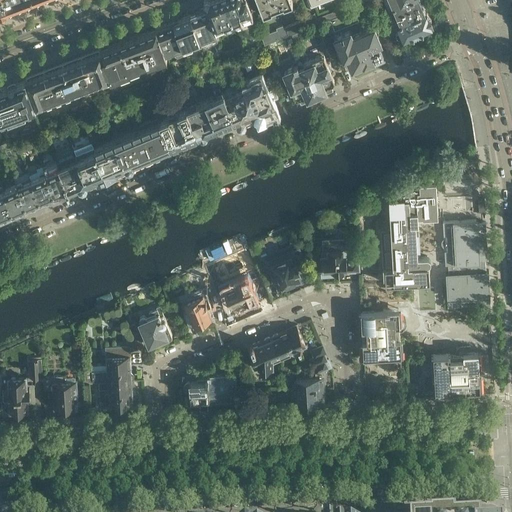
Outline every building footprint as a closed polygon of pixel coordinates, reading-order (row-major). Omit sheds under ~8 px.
[(15,7),(12,0),(0,0),(0,12),(1,13),(3,14),(5,13),(6,11),(15,7)] [(237,27),(226,0),(204,0),(204,1),(205,4),(207,5),(208,8),(216,29),(232,23),(234,28),(237,27)] [(253,15),(247,0),(226,0),(237,27),(239,26),(237,21),(253,15)] [(278,8),(274,0),(258,0),(263,14),(265,14),(266,17),(272,15),(270,12),(278,8)] [(293,3),(291,0),(274,0),(278,8),(286,5),(288,9),(293,7),(291,3),(293,3)] [(426,10),(421,0),(405,0),(388,7),(392,16),(397,14),(400,21),(426,10)] [(218,35),(216,29),(208,8),(191,15),(201,41),(202,43),(204,45),(210,42),(211,40),(210,38),(218,35)] [(433,26),(431,21),(431,18),(430,16),(429,15),(427,10),(426,10),(400,21),(396,23),(397,26),(395,27),(397,31),(395,34),(397,37),(400,38),(402,37),(403,39),(412,34),(413,36),(415,35),(418,35),(420,34),(422,32),(424,31),(423,30),(433,26)] [(318,23),(315,13),(308,16),(309,19),(312,25),(318,23)] [(201,41),(191,15),(190,15),(182,18),(179,20),(179,19),(174,21),(185,52),(192,49),(194,47),(193,45),(201,41)] [(388,26),(384,17),(380,19),(384,28),(388,26)] [(312,26),(312,25),(309,19),(286,28),(289,36),(292,34),(304,29),(312,26)] [(185,52),(174,21),(169,23),(157,28),(156,28),(148,31),(138,35),(137,35),(109,46),(110,46),(109,46),(109,47),(108,47),(109,47),(108,47),(109,48),(108,48),(106,49),(105,49),(103,50),(102,50),(102,49),(102,50),(102,49),(101,49),(101,50),(101,49),(100,49),(111,78),(130,70),(130,69),(140,65),(140,64),(148,61),(149,63),(167,56),(167,54),(175,51),(176,53),(178,54),(185,52)] [(379,45),(382,44),(378,35),(378,34),(379,31),(377,28),(375,27),(375,26),(374,25),(353,34),(365,63),(374,59),(375,60),(376,60),(378,61),(381,60),(382,57),(383,57),(382,56),(383,55),(379,45)] [(307,36),(304,29),(292,34),(294,40),(295,41),(296,41),(297,42),(307,38),(306,37),(307,36)] [(365,63),(353,34),(350,29),(334,36),(339,47),(337,48),(338,49),(337,50),(338,50),(337,50),(337,53),(338,56),(340,57),(341,57),(341,58),(341,57),(343,62),(345,61),(346,63),(349,61),(352,68),(355,67),(355,69),(356,68),(356,69),(358,69),(361,68),(363,66),(363,65),(363,64),(365,63)] [(294,40),(292,34),(289,36),(284,38),(287,43),(294,40)] [(275,60),(269,44),(261,47),(268,63),(275,60)] [(111,78),(100,49),(93,52),(93,53),(93,54),(93,55),(91,55),(90,55),(89,54),(82,57),(92,84),(102,80),(104,84),(112,81),(111,78)] [(334,80),(324,56),(321,54),(303,62),(317,94),(333,87),(331,83),(333,82),(334,80)] [(92,84),(82,57),(63,64),(75,95),(85,91),(84,87),(92,84)] [(317,94),(303,62),(303,61),(301,59),(298,61),(297,64),(294,65),(294,66),(286,70),(284,72),(295,97),(297,98),(299,97),(301,101),(317,94)] [(75,95),(63,64),(44,71),(55,98),(64,94),(66,98),(75,95)] [(55,98),(44,71),(37,74),(37,75),(37,76),(35,77),(34,77),(34,76),(33,76),(33,75),(25,78),(36,106),(37,109),(48,105),(46,101),(55,98)] [(270,98),(275,96),(275,95),(271,85),(266,87),(261,76),(242,84),(244,88),(244,87),(256,117),(257,117),(260,118),(264,117),(265,113),(275,109),(270,98)] [(36,106),(25,78),(25,79),(25,80),(24,80),(25,80),(24,80),(25,80),(22,81),(21,81),(22,81),(19,82),(18,82),(18,81),(17,81),(16,82),(7,85),(16,110),(17,113),(36,106)] [(0,116),(16,110),(7,85),(5,86),(6,86),(3,87),(0,87),(0,116)] [(244,87),(244,88),(226,95),(225,95),(236,121),(237,121),(238,124),(242,126),(245,124),(246,121),(256,117),(244,87)] [(236,121),(225,95),(226,95),(224,91),(205,99),(218,129),(219,129),(221,130),(222,130),(223,129),(224,129),(225,128),(226,127),(226,126),(227,125),(236,121)] [(218,129),(205,99),(187,107),(199,137),(200,136),(203,138),(207,136),(208,133),(218,129)] [(199,137),(187,107),(178,111),(177,108),(167,112),(168,115),(159,119),(172,148),(173,149),(174,149),(175,149),(176,149),(177,149),(178,148),(179,148),(179,147),(180,146),(180,145),(181,145),(199,137)] [(172,148),(159,119),(93,147),(106,176),(116,172),(126,167),(129,169),(133,168),(134,164),(144,160),(148,161),(151,160),(153,156),(172,148)] [(106,176),(93,147),(92,142),(75,150),(77,154),(89,183),(97,180),(106,176)] [(89,183),(77,154),(57,162),(70,192),(79,188),(83,189),(86,188),(88,184),(89,183)] [(70,192),(57,162),(47,167),(48,169),(44,171),(55,197),(60,195),(61,196),(70,192)] [(55,197),(44,171),(38,173),(40,176),(31,179),(41,203),(55,197)] [(41,203),(31,179),(22,183),(21,180),(16,182),(27,209),(41,203)] [(27,209),(16,182),(11,185),(12,187),(3,191),(13,215),(27,209)] [(418,232),(418,231),(418,230),(419,230),(419,229),(418,225),(418,223),(418,216),(421,216),(423,216),(423,217),(435,216),(435,213),(438,213),(437,203),(437,198),(436,185),(432,185),(432,183),(422,183),(417,183),(417,192),(406,193),(404,193),(404,196),(391,196),(391,197),(389,197),(391,229),(383,229),(381,229),(383,267),(384,280),(386,280),(386,282),(430,280),(429,264),(427,264),(427,263),(428,263),(429,263),(430,262),(431,261),(431,260),(431,259),(431,258),(430,257),(429,256),(428,256),(427,255),(417,256),(416,233),(416,232),(417,232),(418,232)] [(0,220),(13,215),(3,191),(0,192),(0,220)] [(488,259),(486,222),(478,222),(478,219),(443,221),(444,238),(443,238),(442,239),(442,240),(441,242),(441,243),(441,244),(442,245),(442,246),(443,247),(444,247),(444,248),(445,264),(448,264),(486,262),(485,259),(488,259)] [(290,232),(253,247),(275,299),(312,283),(306,269),(308,268),(300,247),(297,248),(290,232)] [(359,271),(358,258),(347,259),(346,249),(347,249),(347,248),(327,249),(327,250),(328,250),(328,254),(323,254),(323,253),(321,253),(322,273),(324,273),(326,274),(329,274),(332,273),(359,271)] [(491,304),(489,269),(486,270),(486,262),(448,264),(448,272),(446,272),(448,307),(464,306),(465,307),(466,307),(467,308),(468,308),(469,308),(470,308),(471,308),(472,307),(473,307),(474,306),(474,305),(491,304)] [(255,298),(252,290),(258,288),(259,291),(266,288),(261,275),(254,278),(255,280),(249,283),(248,279),(247,280),(245,276),(223,286),(226,293),(225,294),(224,294),(224,295),(223,296),(223,297),(223,298),(224,298),(224,299),(225,300),(226,301),(227,301),(228,301),(229,301),(230,301),(233,308),(255,298)] [(216,309),(207,286),(191,293),(193,298),(182,303),(185,312),(183,312),(189,326),(213,316),(212,315),(210,311),(216,309)] [(172,334),(163,311),(160,305),(156,307),(159,313),(147,318),(147,317),(146,316),(145,315),(144,315),(143,315),(142,315),(141,315),(140,316),(140,317),(140,318),(139,319),(139,320),(140,320),(147,337),(145,339),(145,340),(146,342),(147,343),(149,343),(167,335),(169,337),(170,337),(172,336),(172,334)] [(400,336),(400,327),(400,323),(402,323),(401,308),(385,309),(361,310),(363,357),(401,355),(400,336)] [(144,344),(135,323),(129,326),(131,330),(138,347),(143,344),(144,344)] [(306,347),(297,324),(271,335),(281,358),(291,354),(290,352),(300,348),(300,349),(306,347)] [(138,348),(138,347),(131,330),(124,333),(132,350),(138,348)] [(281,358),(271,335),(247,345),(254,361),(253,362),(252,363),(252,364),(252,365),(252,366),(252,367),(253,367),(254,368),(255,368),(273,367),(272,362),(281,358)] [(326,352),(323,345),(312,349),(315,356),(324,352),(324,353),(326,352)] [(479,374),(479,365),(481,365),(480,350),(478,351),(477,351),(465,352),(464,351),(431,353),(432,368),(434,368),(439,368),(439,370),(438,370),(438,373),(435,374),(435,376),(433,376),(433,391),(452,390),(464,389),(482,388),(481,373),(479,374)] [(130,372),(130,364),(129,352),(115,352),(115,355),(107,356),(109,380),(133,379),(133,374),(130,372)] [(327,359),(324,353),(324,352),(315,356),(311,358),(314,365),(327,359)] [(42,378),(41,355),(28,356),(28,359),(29,379),(31,379),(39,379),(39,378),(42,378)] [(324,393),(323,372),(322,369),(331,365),(329,359),(327,359),(314,365),(317,372),(317,376),(313,376),(313,373),(304,374),(304,377),(296,377),(296,385),(294,385),(291,388),(291,394),(294,397),(297,397),(297,405),(321,403),(320,393),(324,393)] [(236,397),(236,385),(235,372),(207,374),(208,377),(197,377),(197,380),(188,381),(187,381),(186,382),(185,383),(184,383),(184,384),(184,385),(184,386),(184,387),(184,388),(185,389),(186,390),(187,391),(188,391),(189,392),(190,392),(191,400),(208,399),(208,400),(208,401),(209,402),(209,403),(210,402),(210,403),(210,402),(211,403),(212,403),(214,404),(215,403),(216,403),(217,402),(217,401),(218,401),(218,400),(218,399),(218,398),(236,397)] [(76,400),(75,380),(54,381),(54,376),(43,376),(44,389),(52,389),(51,385),(54,385),(55,408),(77,407),(77,406),(80,403),(76,400)] [(34,399),(33,386),(33,385),(33,384),(27,384),(26,377),(8,377),(9,390),(8,390),(8,391),(9,391),(9,397),(9,398),(9,401),(8,401),(7,402),(6,402),(5,403),(5,404),(5,405),(4,405),(4,406),(4,407),(5,408),(5,409),(6,409),(6,410),(7,410),(9,411),(28,409),(28,402),(34,401),(34,400),(34,399)] [(132,399),(131,387),(134,384),(133,379),(109,380),(100,381),(102,405),(135,403),(134,398),(132,399)] [(247,396),(246,388),(246,384),(236,385),(236,397),(247,396)] [(470,443),(471,456),(493,455),(492,442),(470,443)]
